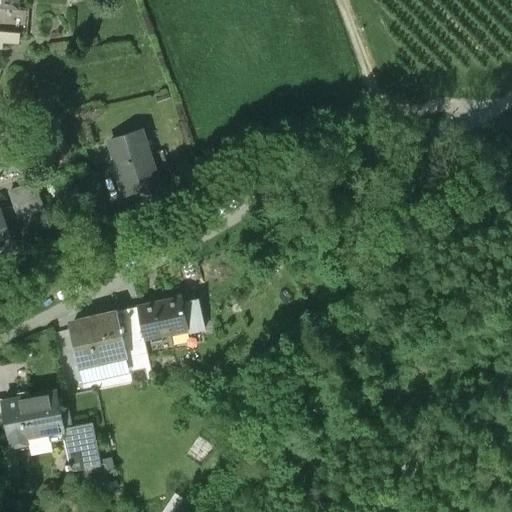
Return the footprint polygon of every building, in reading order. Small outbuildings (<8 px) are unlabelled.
[(20,34),(0,32),(0,49),(4,50),(4,44),(19,45),(20,34)] [(139,133),(110,142),(122,177),(120,177),(126,195),(160,184),(154,166),(153,167),(149,156),(147,157),(139,133)] [(163,152),(149,156),(153,167),(154,166),(160,184),(172,180),(163,152)] [(35,183),(10,192),(16,207),(20,219),(45,210),(35,183)] [(103,206),(81,211),(83,222),(105,217),(103,206)] [(2,210),(7,223),(20,219),(16,207),(2,210)] [(0,210),(0,247),(4,246),(14,242),(7,223),(2,210),(0,210)] [(14,242),(4,246),(8,257),(18,254),(14,242)] [(181,299),(138,309),(145,338),(171,332),(172,336),(189,332),(181,299)] [(70,330),(80,370),(129,358),(117,313),(99,317),(101,323),(70,330)] [(58,393),(5,403),(15,449),(32,445),(31,440),(66,431),(62,410),(61,410),(58,393)] [(169,489),(158,511),(179,511),(187,497),(169,489)]
